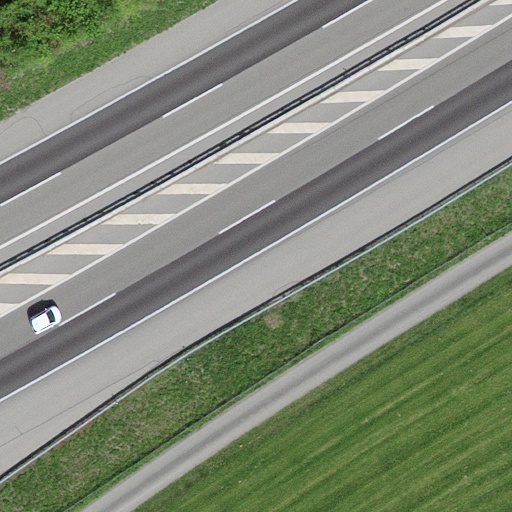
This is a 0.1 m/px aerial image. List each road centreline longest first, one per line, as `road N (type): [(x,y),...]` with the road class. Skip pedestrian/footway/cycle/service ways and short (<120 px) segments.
road 1 (motorway): [(0,357),(511,57)]
road 2 (motorway): [(369,0),(0,205)]
